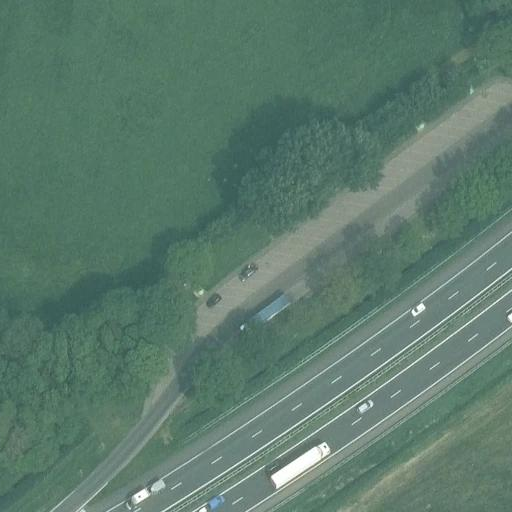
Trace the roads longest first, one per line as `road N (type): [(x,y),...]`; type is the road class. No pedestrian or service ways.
road 1 (motorway): [(511,251),(446,305),(131,511)]
road 2 (motorway): [(219,511),(511,306)]
